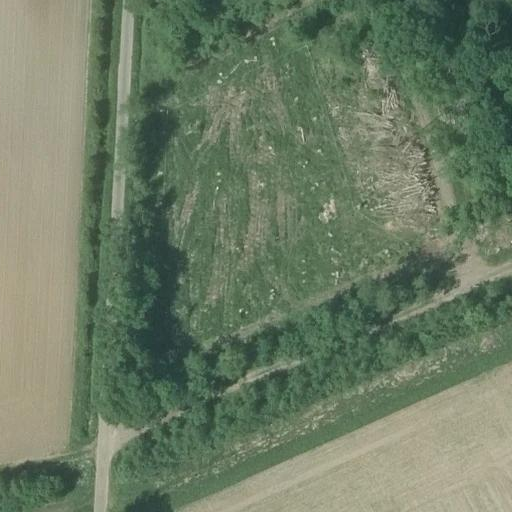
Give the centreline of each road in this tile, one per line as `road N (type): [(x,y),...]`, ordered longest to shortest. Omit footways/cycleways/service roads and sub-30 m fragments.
road 1 (unclassified): [(100,511),(129,0)]
road 2 (track): [(511,266),(138,427),(105,433)]
